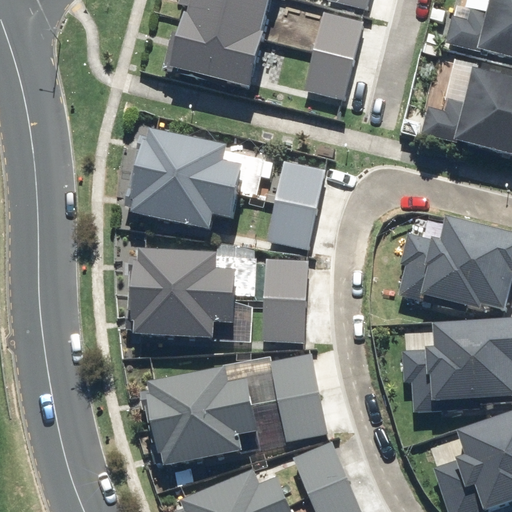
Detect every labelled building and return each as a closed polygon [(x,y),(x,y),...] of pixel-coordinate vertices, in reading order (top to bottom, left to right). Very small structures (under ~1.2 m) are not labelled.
[(197,0),(191,24),(270,43),(280,0),(197,0)] [(371,12),(374,0),(331,0),(331,2),(371,12)] [(485,52),(511,58),(511,0),(471,0),(469,10),(473,11),(470,23),(455,19),(449,45),(484,54),(485,52)] [(357,67),(368,25),(328,15),(318,57),(357,67)] [(191,24),(179,71),(259,90),(270,43),(191,24)] [(347,109),(357,67),(318,57),(307,99),(347,109)] [(462,143),(511,156),(511,79),(482,72),(483,67),(459,61),(448,102),(451,103),(448,114),(432,110),(426,137),(462,146),(462,143)] [(139,215),(217,233),(221,217),(239,221),(251,168),(233,163),(236,148),(158,131),(156,139),(146,136),(144,145),(152,147),(150,153),(146,152),(138,190),(142,191),(139,202),(142,203),(139,215)] [(281,203),(273,244),(314,253),(323,210),(330,172),(289,164),(281,203)] [(491,309),(511,314),(511,309),(511,234),(454,220),(448,243),(413,234),(405,268),(409,270),(402,298),(428,305),(430,299),(490,314),(491,309)] [(142,337),(222,342),(223,326),(242,327),(245,272),(226,271),(227,255),(147,251),(146,259),(135,258),(135,267),(143,268),(143,274),(139,274),(136,313),(140,313),(140,324),(142,325),(142,337)] [(269,300),(267,343),(310,344),(312,302),(313,263),(270,261),(269,300)] [(417,386),(418,415),(441,415),(441,418),(487,417),(487,412),(511,411),(511,322),(440,325),(441,349),(434,350),(434,352),(407,352),(408,386),(417,386)] [(283,404),(291,445),(333,437),(325,396),(317,355),(275,364),(283,404)] [(172,469),(251,454),(248,438),(266,434),(256,380),(237,384),(234,369),(156,384),(157,392),(146,394),(148,403),(156,401),(158,408),(154,408),(161,447),(165,446),(167,457),(170,457),(172,469)] [(452,511),(496,511),(511,507),(511,417),(464,433),(472,457),(438,470),(452,511)] [(313,497),(319,511),(366,511),(353,481),(338,444),(298,461),(313,497)] [(300,511),(286,479),(267,487),(260,472),(188,505),(190,510),(186,511),(300,511)]
